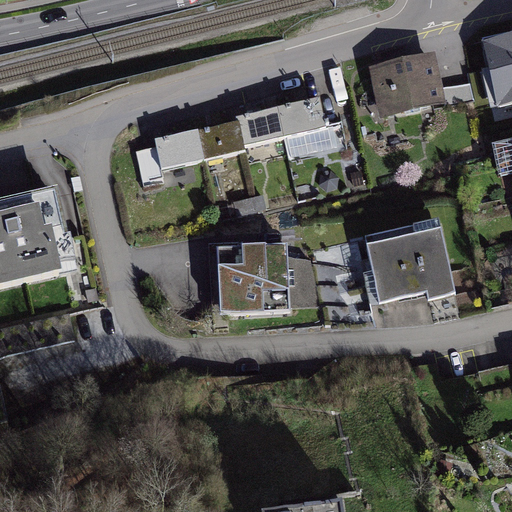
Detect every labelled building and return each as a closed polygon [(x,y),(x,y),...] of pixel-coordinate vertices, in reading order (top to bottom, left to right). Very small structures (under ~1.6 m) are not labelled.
[(511,45),(487,51),(499,100),(511,97),(511,45)] [(436,61),(373,76),(384,125),(447,110),(436,61)] [(326,134),(319,106),(301,110),(278,115),(285,143),(326,134)] [(285,143),(278,115),(238,124),(239,129),(244,152),(285,143)] [(244,152),(239,129),(198,139),(204,166),(245,157),(244,152)] [(204,166),(198,139),(157,148),(163,175),(204,166)] [(320,175),(319,185),(328,193),(338,189),(340,178),(331,171),(320,175)] [(363,171),(351,174),(355,187),(367,184),(363,171)] [(264,196),(235,203),(238,218),(268,211),(264,196)] [(0,293),(1,299),(78,281),(58,197),(0,210),(0,293)] [(380,308),(428,298),(430,305),(457,300),(444,236),(369,251),(380,308)] [(289,251),(219,254),(221,321),(292,318),(289,251)] [(344,511),(343,498),(264,509),(264,511),(344,511)]
